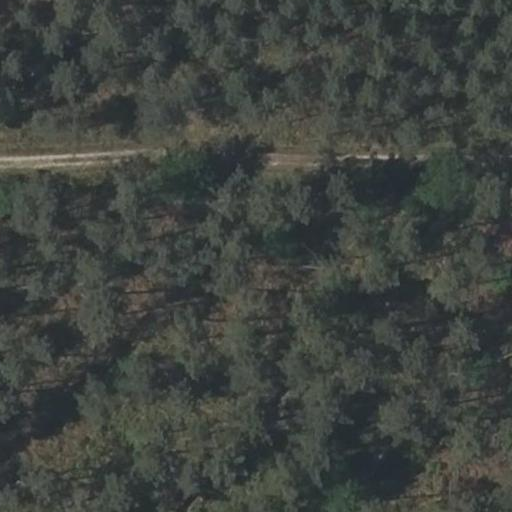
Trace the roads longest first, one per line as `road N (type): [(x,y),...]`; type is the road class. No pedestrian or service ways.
road 1 (track): [(511,159),(0,164)]
road 2 (track): [(168,511),(451,160)]
road 3 (track): [(149,0),(245,162)]
